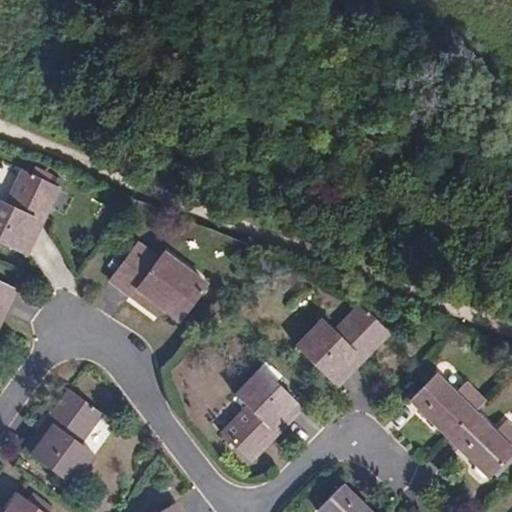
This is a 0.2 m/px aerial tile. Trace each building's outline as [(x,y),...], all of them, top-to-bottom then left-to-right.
[(0,189),(0,233),(26,247),(39,222),(33,219),(41,202),(48,205),(61,180),(23,162),(7,193),(0,189)] [(39,222),(48,205),(41,202),(33,219),(39,222)] [(131,245),(106,280),(139,304),(143,297),(159,308),(174,318),(199,283),(155,252),(150,259),(131,245)] [(0,322),(16,289),(0,282),(0,322)] [(159,308),(143,297),(139,304),(154,314),(159,308)] [(325,315),(298,342),(337,383),(358,363),(351,355),(362,344),(370,351),(393,329),(363,298),(335,325),(325,315)] [(358,363),(370,351),(362,344),(351,355),(358,363)] [(241,402),(215,428),(244,457),(268,434),(261,427),(273,416),(279,423),(298,404),(257,362),(229,390),(241,402)] [(472,413),(483,401),(461,380),(451,391),(432,372),(407,398),(432,424),(437,420),(452,433),(472,413)] [(39,426),(25,448),(74,480),(96,446),(83,438),(102,409),(66,385),(49,412),(57,417),(47,432),(39,426)] [(47,432),(57,417),(49,412),(39,426),(47,432)] [(490,474),(511,452),(511,430),(502,421),(492,432),(472,413),(452,433),(446,439),(472,464),(475,460),(490,474)] [(268,434),(279,423),(273,416),(261,427),(268,434)] [(452,433),(437,420),(432,424),(446,439),(452,433)] [(490,474),(475,460),(472,464),(468,467),(469,471),(479,480),(483,481),(490,474)] [(365,511),(368,510),(341,485),(316,511),(365,511)] [(44,511),(24,496),(19,502),(13,497),(0,511),(44,511)] [(182,511),(177,503),(164,511),(182,511)]
